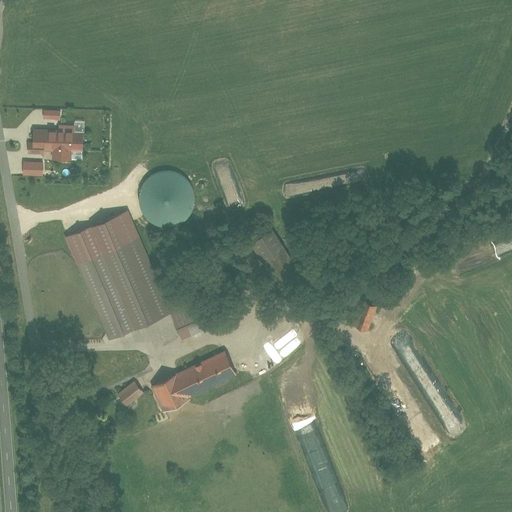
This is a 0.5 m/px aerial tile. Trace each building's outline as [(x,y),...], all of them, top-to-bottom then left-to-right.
[(59,109),(43,109),(43,116),(59,117),(59,109)] [(81,129),(33,129),(33,147),(27,147),(28,153),(43,153),(43,150),(51,150),(51,158),(71,158),(71,149),(82,149),(81,129)] [(41,162),(22,162),(22,174),(41,175),(41,162)] [(150,174),(143,180),(138,188),(136,197),(137,207),(141,215),(148,221),(157,225),(166,225),(174,223),(182,218),(187,212),(190,203),(190,195),(188,186),(183,179),(176,174),(168,171),(159,171),(150,174)] [(269,227),(248,240),(279,287),(299,274),(269,227)] [(138,237),(77,262),(107,335),(168,310),(138,237)] [(374,304),(356,297),(347,322),(365,328),(374,304)] [(193,298),(168,310),(179,336),(205,325),(193,298)] [(467,333),(454,339),(457,345),(470,339),(467,333)] [(421,345),(402,357),(451,438),(471,426),(421,345)] [(222,350),(150,383),(164,413),(190,402),(186,393),(232,372),(222,350)] [(129,405),(147,391),(137,379),(120,393),(129,405)]
